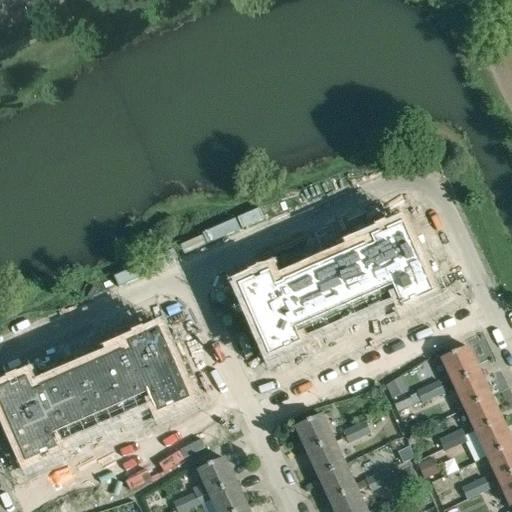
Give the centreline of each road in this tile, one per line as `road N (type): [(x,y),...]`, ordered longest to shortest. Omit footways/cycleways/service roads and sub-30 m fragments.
road 1 (residential): [(191,272),(400,179),(417,178),(439,196)]
road 2 (residential): [(300,511),(191,272)]
road 3 (residential): [(0,353),(191,272)]
road 4 (residential): [(511,352),(439,196)]
